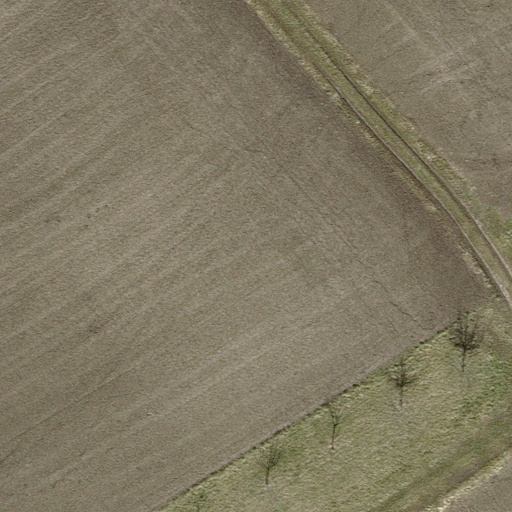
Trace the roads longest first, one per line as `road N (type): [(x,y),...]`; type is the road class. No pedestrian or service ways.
road 1 (track): [(511,288),(285,0)]
road 2 (track): [(388,511),(465,467),(511,423)]
